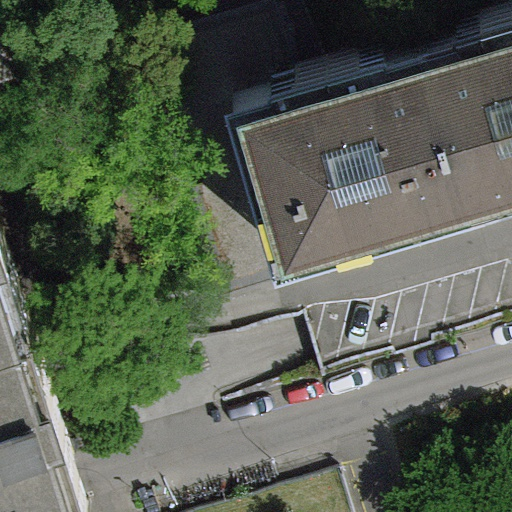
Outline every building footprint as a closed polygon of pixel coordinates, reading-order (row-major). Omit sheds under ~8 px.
[(275,1),(222,17),(228,37),(242,86),(295,71),(281,21),(275,1)] [(511,6),(425,33),(471,188),(511,176),(511,6)] [(288,243),(242,86),(228,37),(222,17),(156,37),(161,57),(225,279),(292,259),(288,243)] [(295,71),(242,86),(288,243),(471,188),(425,33),(321,63),(295,71)] [(0,329),(34,318),(0,212),(0,329)] [(0,511),(49,511),(86,500),(91,498),(84,479),(34,318),(0,329),(0,511)]
